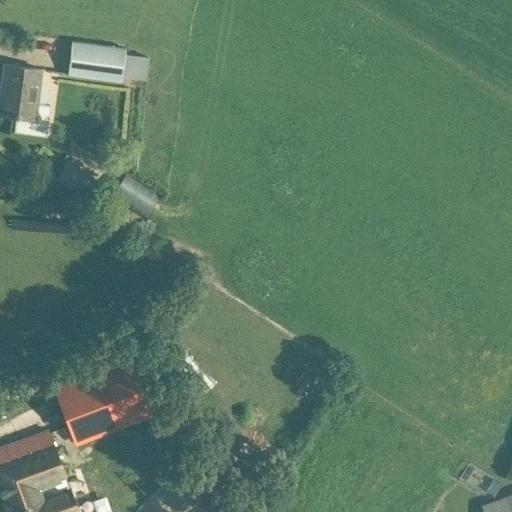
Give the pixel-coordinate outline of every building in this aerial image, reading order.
[(124,49),(70,42),(65,76),(121,83),(124,49)] [(2,114),(21,116),(33,118),(40,69),(4,64),(1,85),(5,85),(2,114)] [(104,185),(65,159),(54,175),(93,201),(104,185)] [(54,386),(76,447),(159,415),(146,380),(132,386),(124,360),(54,386)] [(5,445),(0,447),(0,490),(8,511),(73,511),(60,476),(64,475),(47,430),(5,445)]
